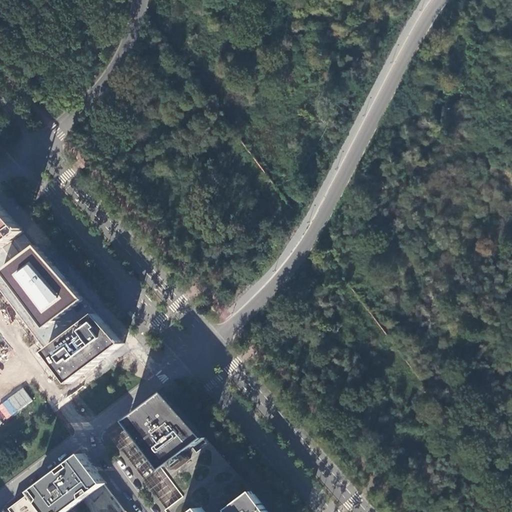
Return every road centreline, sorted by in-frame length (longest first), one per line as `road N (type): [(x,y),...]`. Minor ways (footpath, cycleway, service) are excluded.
road 1 (track): [(511,476),(403,325),(299,203),(268,143),(172,19)]
road 2 (residential): [(441,0),(305,246),(235,322)]
road 3 (tertiary): [(16,159),(189,357)]
road 4 (tertiary): [(208,342),(39,143)]
road 5 (tertiary): [(359,511),(208,342)]
road 6 (track): [(424,0),(384,46),(260,132)]
road 7 (tertiary): [(189,357),(324,511)]
road 8 (residential): [(141,0),(108,81),(39,143)]
road 9 (residential): [(86,435),(0,320)]
road 10 (residential): [(189,357),(86,435)]
